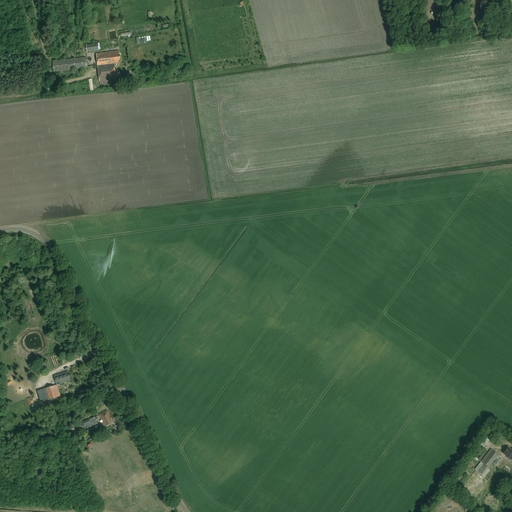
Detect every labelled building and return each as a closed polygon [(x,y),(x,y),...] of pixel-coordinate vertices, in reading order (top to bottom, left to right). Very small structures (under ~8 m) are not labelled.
[(86,52),(99,51),(98,44),(86,45),(86,52)] [(118,52),(96,55),(100,85),(116,83),(114,64),(118,64),(118,61),(120,60),(119,55),(118,55),(118,52)] [(86,69),(85,58),(52,61),(53,73),(86,69)] [(56,385),(70,380),(68,373),(67,374),(66,372),(53,376),(56,385)] [(60,396),(56,385),(44,389),(48,400),(60,396)] [(110,422),(112,422),(107,411),(99,415),(105,426),(111,423),(110,422)] [(97,425),(95,418),(89,420),(83,422),(85,427),(88,425),(90,428),(97,425)] [(481,444),(485,447),(490,440),(486,437),(481,444)] [(491,470),(501,457),(492,451),(483,463),(491,470)] [(490,470),(482,464),(476,472),(484,478),(490,470)]
